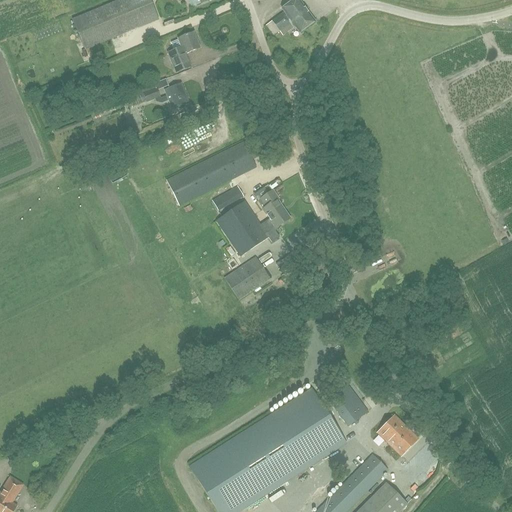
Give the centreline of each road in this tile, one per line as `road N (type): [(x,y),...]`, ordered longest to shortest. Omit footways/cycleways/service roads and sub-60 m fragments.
road 1 (unclassified): [(49,511),(87,449),(129,406),(310,325),(340,298),(342,262),(295,137),(303,91)]
road 2 (unclassified): [(303,91),(342,19),(365,4),(439,21),(511,10)]
